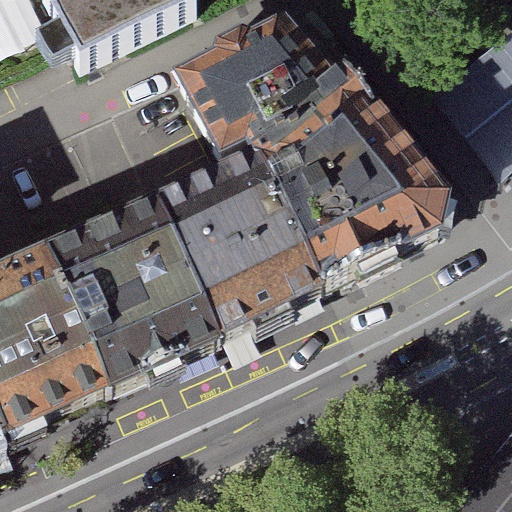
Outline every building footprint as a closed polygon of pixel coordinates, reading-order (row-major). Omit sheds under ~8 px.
[(186,0),(43,0),(77,70),(194,16),(186,0)] [(221,71),(180,92),(221,171),(248,157),(252,164),(289,146),(290,149),(297,146),(310,134),(328,156),(372,121),(299,29),(247,57),(243,50),(217,64),(221,71)] [(499,202),(511,191),(511,49),(430,111),(499,202)] [(445,214),(372,121),(328,156),(310,134),(297,146),(290,149),(289,146),(252,164),(258,172),(322,303),(355,286),(359,295),(401,275),(397,265),(438,246),(445,214)] [(322,303),(258,172),(157,220),(218,356),(322,303)] [(218,356),(157,220),(47,269),(108,402),(109,405),(218,356)] [(108,402),(47,269),(0,289),(0,437),(5,449),(108,402)] [(511,511),(511,451),(465,511),(511,511)]
